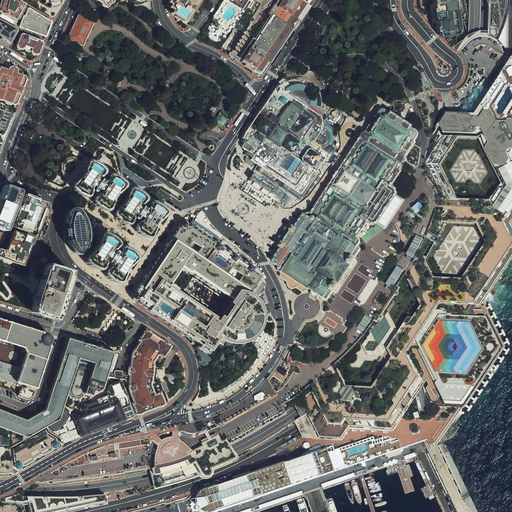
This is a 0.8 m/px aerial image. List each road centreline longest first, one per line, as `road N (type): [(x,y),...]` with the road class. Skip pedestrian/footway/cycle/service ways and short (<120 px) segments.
road 1 (primary): [(473,81),(460,177),(436,245),(386,327),(336,380),(249,440),(184,468),(109,485),(0,489)]
road 2 (secondary): [(85,511),(234,467),(381,370),(430,317),(472,250),(511,122)]
road 3 (residential): [(168,420),(231,401),(275,358),(282,315),(263,263)]
road 4 (residential): [(409,0),(415,18),(456,62),(456,76),(445,83),(399,27),(390,0)]
road 5 (residential): [(216,164),(46,55)]
road 6 (secondary): [(90,282),(190,356),(192,385),(167,414)]
road 7 (secondary): [(0,490),(85,444),(143,425)]
road 8 (secondary): [(90,282),(60,249),(56,202),(0,175)]
